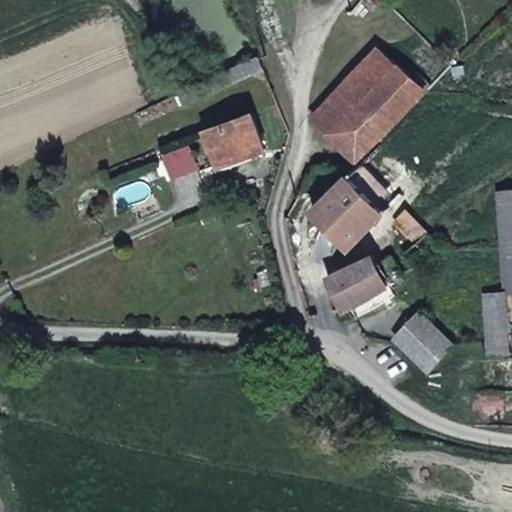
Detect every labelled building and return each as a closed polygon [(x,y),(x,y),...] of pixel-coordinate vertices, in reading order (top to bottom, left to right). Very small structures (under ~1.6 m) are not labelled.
[(392,34),(360,3),(352,13),(384,43),(392,34)] [(428,91),(379,49),(367,62),(359,54),(321,92),(312,115),(358,162),(428,91)] [(261,57),(135,116),(139,126),(265,69),(261,57)] [(266,148),(253,114),(207,130),(220,165),(266,148)] [(420,176),(400,155),(365,190),(386,212),(397,200),(420,176)] [(343,169),(316,168),(299,195),(298,197),(314,212),(351,176),(343,169)] [(387,213),(386,212),(365,190),(351,176),(314,212),(351,249),(387,213)] [(511,191),(499,192),(506,291),(507,291),(511,290),(511,191)] [(406,255),(417,268),(445,250),(397,200),(386,212),(387,213),(418,244),(406,255)] [(417,268),(406,255),(398,263),(405,276),(417,268)] [(394,257),(380,263),(376,256),(331,280),(347,310),(374,298),(405,276),(398,263),(394,257)] [(506,291),(486,293),(490,355),(510,354),(507,291),(506,291)] [(454,345),(425,317),(399,343),(429,372),(454,345)]
